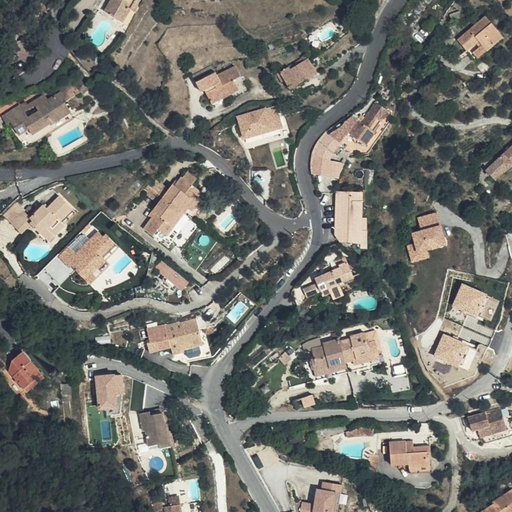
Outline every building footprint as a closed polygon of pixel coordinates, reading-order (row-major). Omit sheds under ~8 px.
[(110,0),(104,11),(119,20),(127,6),(131,8),(135,0),(110,0)] [(140,1),(139,0),(135,0),(131,8),(135,11),(140,1)] [(423,0),(403,25),(412,32),(437,0),(423,0)] [(127,6),(119,20),(123,22),(131,8),(127,6)] [(502,38),(485,17),(457,40),(474,61),(502,38)] [(277,41),(265,45),(267,52),(302,39),(300,32),(277,41)] [(20,51),(18,41),(2,45),(5,55),(20,51)] [(292,90),(317,74),(306,56),(281,71),(292,90)] [(222,99),(239,91),(234,81),(241,77),(235,67),(218,76),(212,65),(193,75),(201,92),(205,91),(211,103),(221,98),(222,99)] [(60,93),(65,101),(81,92),(74,85),(60,93)] [(72,114),(65,101),(60,93),(48,100),(36,107),(38,111),(28,117),(26,112),(21,105),(2,116),(7,124),(11,122),(19,135),(29,129),(33,135),(48,126),(49,127),(72,114)] [(26,102),(21,105),(26,112),(35,106),(36,107),(48,100),(45,94),(28,104),(26,102)] [(329,135),(339,143),(347,132),(365,145),(375,132),(373,130),(390,106),(378,98),(363,117),(361,115),(359,118),(352,116),(344,124),(343,127),(329,135)] [(238,115),(244,138),(284,127),(278,106),(268,109),(267,107),(238,115)] [(311,171),(311,172),(323,175),(328,157),(339,143),(329,135),(326,133),(322,136),(315,147),(313,150),(312,156),(311,161),(311,165),(311,171)] [(511,145),(485,170),(495,181),(511,165),(511,145)] [(195,169),(191,174),(198,179),(201,174),(195,169)] [(182,177),(178,182),(176,185),(173,184),(152,211),(155,214),(152,218),(143,229),(168,247),(190,219),(188,218),(193,211),(198,204),(205,195),(193,185),(198,179),(191,174),(188,172),(184,178),(182,177)] [(152,182),(148,185),(157,193),(161,189),(152,182)] [(157,193),(148,185),(145,190),(154,197),(157,193)] [(338,191),(337,235),(342,239),(350,239),(350,241),(363,241),(363,229),(366,229),(367,218),(363,218),(364,191),(338,191)] [(32,224),(45,237),(61,222),(74,210),(61,196),(48,209),(44,204),(31,217),(24,210),(11,222),(23,234),(32,224)] [(204,209),(198,204),(193,211),(199,216),(204,209)] [(6,217),(11,222),(24,210),(18,205),(6,217)] [(448,243),(438,211),(419,216),(423,229),(413,232),(416,242),(408,244),(413,262),(431,257),(429,249),(448,243)] [(61,222),(45,237),(50,242),(66,227),(61,222)] [(89,223),(82,230),(83,232),(85,233),(92,226),(89,223)] [(85,233),(83,232),(59,256),(70,268),(72,267),(86,281),(107,261),(103,257),(116,244),(106,234),(104,237),(98,231),(91,239),(85,233)] [(189,281),(163,259),(157,267),(183,288),(189,281)] [(107,261),(86,281),(90,285),(111,265),(107,261)] [(355,277),(349,261),(340,265),(341,267),(316,277),(318,282),(304,287),(308,297),(322,291),(324,296),(333,292),(332,290),(342,286),(341,283),(355,277)] [(464,282),(454,304),(478,315),(488,293),(464,282)] [(181,349),(203,344),(197,318),(181,322),(181,320),(166,324),(166,323),(149,327),(152,342),(150,342),(152,351),(172,346),(174,353),(181,352),(181,349)] [(461,335),(490,346),(496,330),(467,319),(461,335)] [(371,354),(379,352),(375,339),(368,341),(366,333),(351,337),(352,340),(340,343),(340,341),(323,345),(324,348),(313,351),(315,360),(312,362),(315,371),(330,367),(330,370),(346,365),(345,362),(353,359),(354,361),(372,356),(371,354)] [(445,333),(435,355),(460,365),(469,344),(445,333)] [(111,335),(96,336),(97,344),(111,343),(111,335)] [(186,349),(188,358),(205,355),(204,345),(186,349)] [(9,370),(24,389),(41,375),(23,352),(12,361),(9,370)] [(381,359),(379,352),(371,354),(372,356),(354,361),(356,366),(381,359)] [(120,407),(116,373),(97,375),(100,409),(120,407)] [(70,401),(69,383),(61,384),(63,402),(70,401)] [(312,394),(301,399),(305,408),(315,405),(312,394)] [(30,405),(22,395),(16,399),(24,408),(30,405)] [(511,419),(509,407),(502,409),(507,429),(480,437),(481,441),(486,442),(510,436),(511,433),(511,419)] [(161,443),(162,448),(173,446),(169,423),(167,423),(164,412),(152,414),(151,409),(140,412),(144,430),(147,429),(150,445),(161,443)] [(502,409),(468,418),(472,430),(478,429),(480,437),(507,429),(502,409)] [(375,434),(373,423),(356,425),(349,429),(350,437),(375,434)] [(406,441),(390,442),(392,465),(409,464),(409,467),(428,466),(428,460),(431,460),(430,446),(414,447),(406,447),(406,441)] [(377,472),(379,455),(370,455),(369,472),(377,472)] [(428,466),(409,467),(410,473),(432,471),(431,460),(428,460),(428,466)] [(324,481),(323,490),(340,493),(342,484),(324,481)] [(511,511),(511,489),(493,503),(494,504),(481,511),(511,511)] [(323,490),(318,490),(316,503),(304,502),(302,511),(337,511),(340,493),(323,490)] [(181,502),(180,494),(169,496),(170,504),(181,502)] [(164,508),(160,500),(153,503),(157,511),(164,508)]
